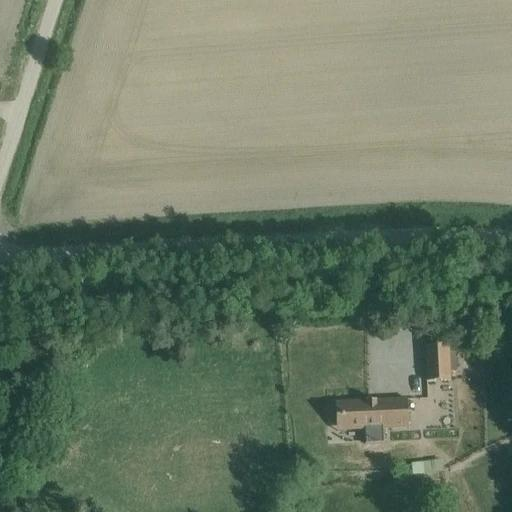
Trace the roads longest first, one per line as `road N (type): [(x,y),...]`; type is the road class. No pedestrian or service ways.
road 1 (unclassified): [(0,256),(428,234),(511,237)]
road 2 (unclassified): [(0,162),(51,0)]
